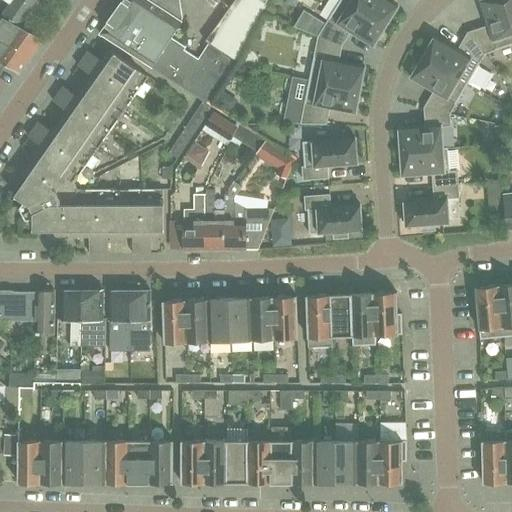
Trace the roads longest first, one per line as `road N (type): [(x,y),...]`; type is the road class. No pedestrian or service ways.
road 1 (residential): [(0,270),(390,263)]
road 2 (residential): [(441,0),(392,62),(382,100),(390,263)]
road 3 (residential): [(439,260),(449,511)]
road 4 (unclassified): [(0,139),(93,0)]
